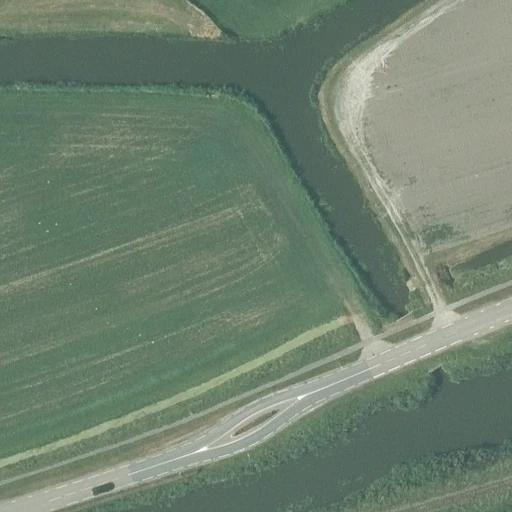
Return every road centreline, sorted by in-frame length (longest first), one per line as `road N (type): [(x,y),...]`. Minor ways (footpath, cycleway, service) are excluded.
road 1 (tertiary): [(325,388),(511,310)]
road 2 (tertiary): [(4,511),(176,458)]
road 3 (tertiary): [(176,458),(257,437),(325,388)]
road 4 (tertiary): [(325,388),(270,400),(176,458)]
